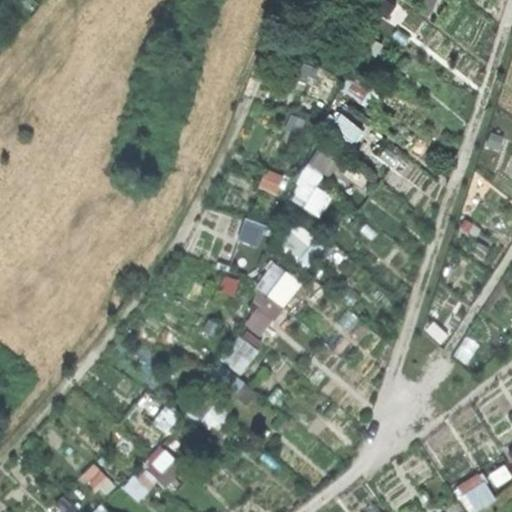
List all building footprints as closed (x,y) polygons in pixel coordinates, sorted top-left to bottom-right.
[(339,125),(362,143),(372,130),(349,112),(339,125)] [(327,218),(342,196),(326,186),(345,159),(328,148),(295,196),(327,218)] [(253,220),(247,241),(268,246),(274,225),(253,220)] [(290,241),(312,265),(326,253),(304,228),(290,241)] [(263,313),(253,324),(266,336),(313,287),(287,262),(250,301),(263,313)] [(248,337),(232,360),(252,375),(269,352),(248,337)] [(168,445),(128,486),(148,505),(187,464),(168,445)] [(488,473),(465,488),(480,511),(485,511),(505,499),(488,473)]
